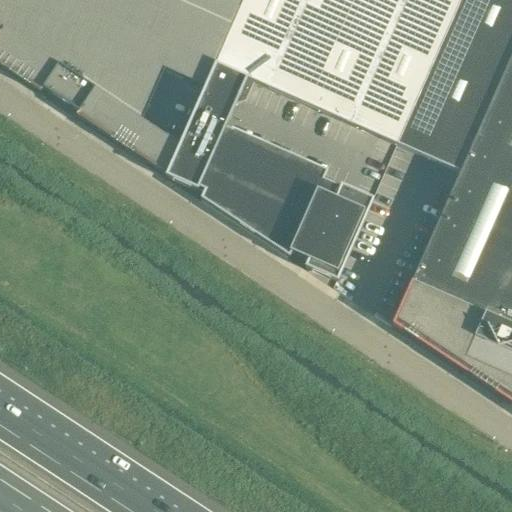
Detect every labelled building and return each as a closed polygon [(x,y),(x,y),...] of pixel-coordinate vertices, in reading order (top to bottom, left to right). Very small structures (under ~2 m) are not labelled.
[(0,0),(0,67),(39,93),(40,91),(81,118),(80,120),(166,177),(181,149),(143,125),(165,74),(205,91),(214,67),(244,0),(0,0)] [(397,148),(462,0),(244,0),(214,67),(251,84),(397,148)] [(511,54),(511,0),(462,0),(397,148),(459,175),(511,54)] [(511,54),(459,175),(391,328),(401,334),(406,332),(460,368),(465,372),(467,368),(505,385),(501,395),(511,402),(511,54)] [(251,84),(214,67),(205,91),(181,149),(166,177),(165,179),(197,194),(198,191),(204,194),(200,202),(288,261),(291,254),(308,261),(304,271),(336,285),(373,203),(340,188),(339,191),(323,183),(327,174),(231,132),(230,134),(224,131),(236,104),(243,102),(251,84)]
